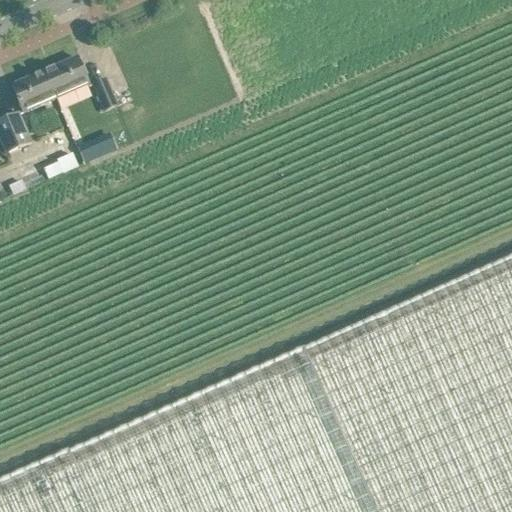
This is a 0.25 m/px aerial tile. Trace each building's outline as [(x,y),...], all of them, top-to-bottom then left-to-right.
[(89,86),(85,77),(77,59),(45,72),(45,73),(56,100),(89,86)] [(56,100),(45,73),(45,72),(12,87),(20,105),(23,114),(56,100)] [(116,105),(106,80),(93,85),(103,110),(116,105)] [(0,139),(7,155),(32,144),(18,115),(0,123),(0,139)] [(77,146),(85,164),(101,157),(94,139),(77,146)] [(59,164),(44,170),(49,181),(64,175),(64,176),(85,167),(79,153),(58,162),(59,164)] [(23,183),(10,188),(15,197),(27,192),(23,183)] [(511,511),(511,257),(304,350),(304,349),(70,453),(69,451),(0,481),(0,511),(511,511)]
